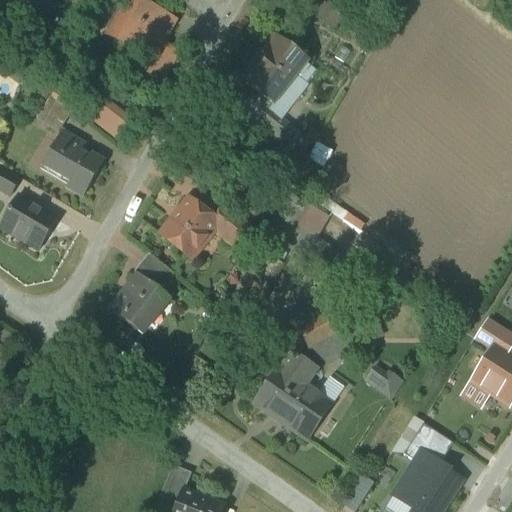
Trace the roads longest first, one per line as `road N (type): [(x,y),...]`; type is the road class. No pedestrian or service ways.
road 1 (residential): [(50,330),(225,22)]
road 2 (residential): [(50,330),(310,511)]
road 3 (residential): [(0,476),(45,369),(50,330)]
